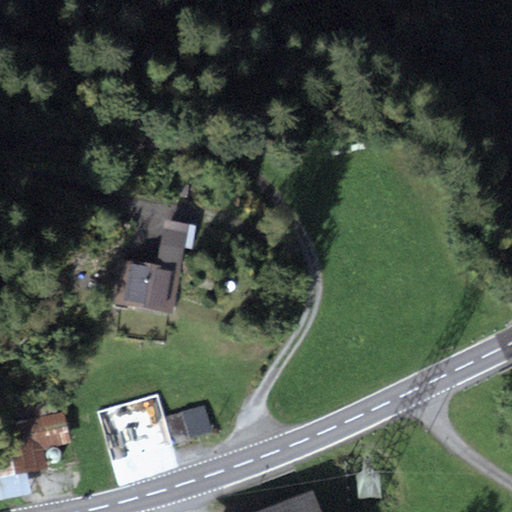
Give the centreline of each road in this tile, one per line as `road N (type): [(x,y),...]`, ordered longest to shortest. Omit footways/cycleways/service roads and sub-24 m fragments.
road 1 (track): [(257,458),(259,399),(307,319),(316,284),(301,235),(266,190),(230,153),(0,140)]
road 2 (primary): [(511,343),(291,445),(83,511)]
